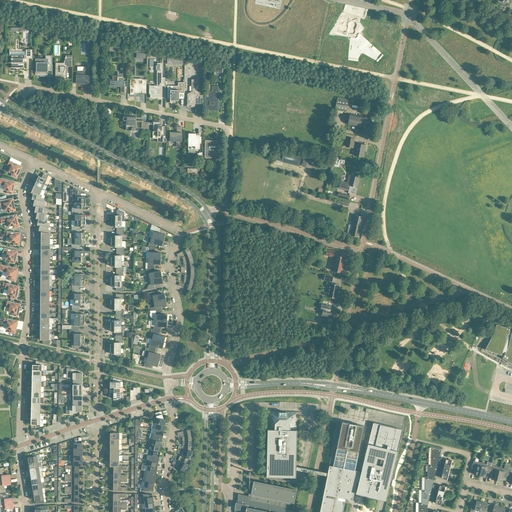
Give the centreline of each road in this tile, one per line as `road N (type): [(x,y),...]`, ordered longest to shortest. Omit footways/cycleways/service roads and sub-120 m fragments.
road 1 (residential): [(19,445),(29,311),(20,189),(33,160)]
road 2 (residential): [(220,206),(227,196),(227,128),(24,88)]
road 3 (residential): [(168,383),(179,321),(170,264),(181,234),(98,191)]
road 4 (tertiary): [(210,212),(186,189),(0,100)]
road 5 (tertiary): [(0,110),(181,197),(203,218)]
road 6 (residential): [(96,419),(98,191)]
road 7 (residential): [(363,241),(395,78)]
road 8 (tertiary): [(216,372),(219,241),(210,212)]
road 9 (tertiary): [(203,218),(211,246),(207,372)]
road 10 (unclassified): [(334,384),(363,241)]
